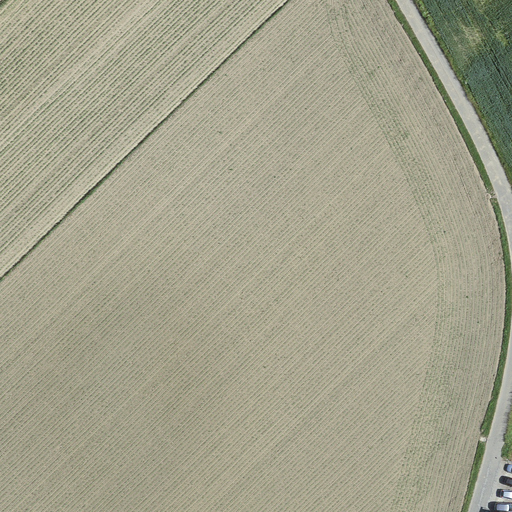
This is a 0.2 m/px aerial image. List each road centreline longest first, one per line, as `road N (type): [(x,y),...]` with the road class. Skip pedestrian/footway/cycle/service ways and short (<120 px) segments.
road 1 (unclassified): [(405,0),(491,159),(511,217)]
road 2 (unclassified): [(511,370),(477,511)]
